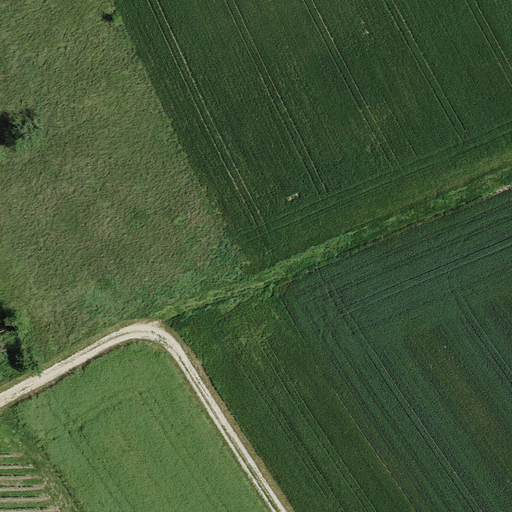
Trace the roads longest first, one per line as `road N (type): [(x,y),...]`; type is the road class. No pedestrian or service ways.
road 1 (track): [(142,332),(511,175)]
road 2 (track): [(282,511),(178,352),(157,335),(117,337),(0,401)]
